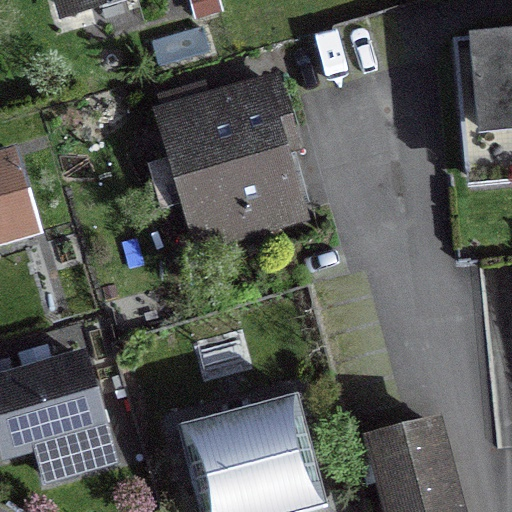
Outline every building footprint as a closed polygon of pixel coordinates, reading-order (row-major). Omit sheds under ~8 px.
[(511,39),(450,45),(463,178),(486,176),(484,163),(511,160),(511,39)] [(273,139),(285,136),(270,89),(160,121),(193,233),(248,217),(251,230),(296,216),(273,139)] [(0,163),(0,243),(32,234),(10,161),(0,163)] [(6,363),(0,365),(0,447),(3,457),(99,429),(79,362),(11,382),(6,363)] [(175,431),(196,511),(314,511),(324,510),(295,399),(175,431)] [(450,511),(429,427),(372,442),(390,511),(450,511)]
